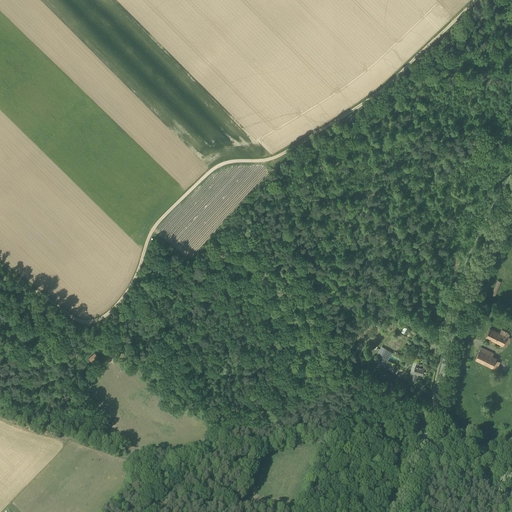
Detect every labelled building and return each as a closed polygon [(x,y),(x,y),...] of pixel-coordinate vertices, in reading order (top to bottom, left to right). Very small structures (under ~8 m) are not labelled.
[(496,294),(502,281),(498,280),(492,292),(496,294)] [(506,347),(510,338),(507,337),(509,333),(502,330),(500,333),(490,328),(486,337),(506,347)] [(379,363),(391,370),(395,372),(398,368),(387,361),(392,352),(385,348),(379,357),(382,359),(379,363)] [(493,356),(494,354),(481,348),(475,359),(497,369),(500,362),(496,360),(497,358),(493,356)] [(94,353),(89,358),(92,362),(98,357),(94,353)] [(411,379),(416,380),(417,375),(418,375),(418,373),(423,375),(423,371),(424,371),(425,369),(424,369),(424,368),(422,367),(423,363),(417,361),(416,365),(413,375),(412,375),(411,379)]
